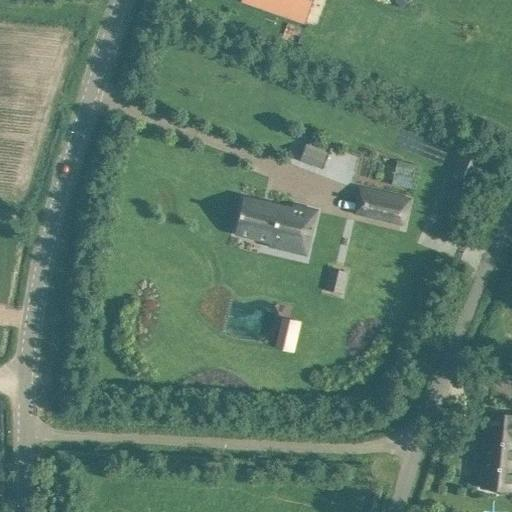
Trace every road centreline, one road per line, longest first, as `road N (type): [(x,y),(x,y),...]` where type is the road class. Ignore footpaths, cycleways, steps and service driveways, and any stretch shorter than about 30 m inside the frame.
road 1 (tertiary): [(23,431),(40,271),(122,0)]
road 2 (unclassified): [(408,448),(23,431)]
road 3 (unclassified): [(408,448),(511,210)]
